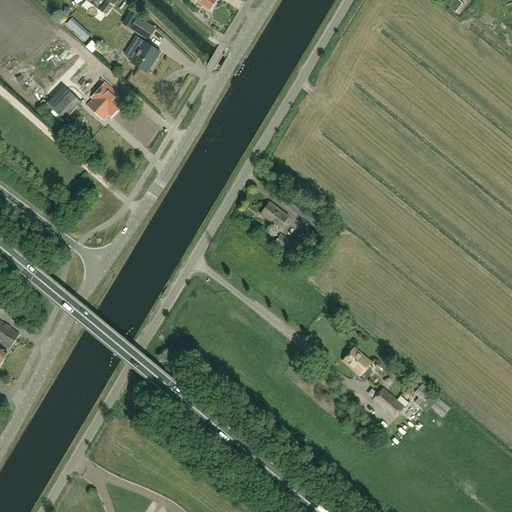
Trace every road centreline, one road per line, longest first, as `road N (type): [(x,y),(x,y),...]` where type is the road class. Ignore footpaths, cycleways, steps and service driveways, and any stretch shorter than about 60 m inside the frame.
road 1 (unclassified): [(43,511),(348,0)]
road 2 (trunk): [(319,511),(0,247)]
road 3 (tertiary): [(104,265),(270,0)]
road 4 (tertiary): [(0,449),(104,265)]
road 5 (trunk): [(104,265),(0,189)]
